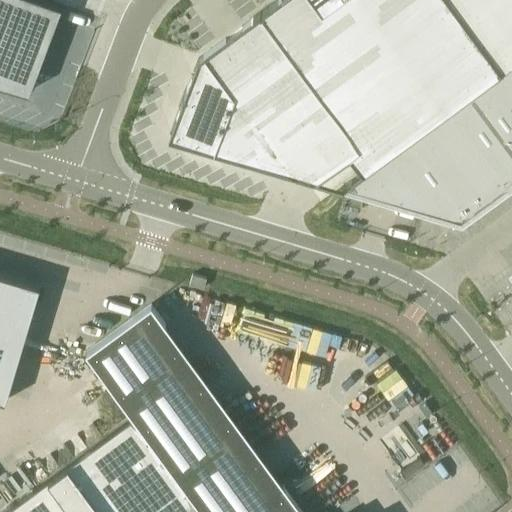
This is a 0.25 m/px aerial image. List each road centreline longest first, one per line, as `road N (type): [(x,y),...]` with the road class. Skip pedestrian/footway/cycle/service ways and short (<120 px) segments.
road 1 (unclassified): [(76,180),(358,263),(425,291)]
road 2 (unclassified): [(76,180),(144,0)]
road 3 (unclassified): [(425,291),(511,396)]
